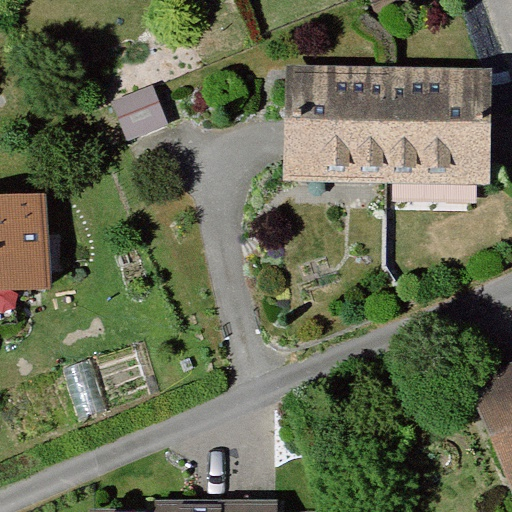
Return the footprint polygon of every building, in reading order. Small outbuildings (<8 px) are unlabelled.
[(398,0),(361,0),(368,20),(401,9),(398,0)] [(476,77),(273,72),(270,191),(472,196),(476,77)] [(147,96),(108,112),(122,147),(161,131),(147,96)] [(35,200),(0,202),(0,296),(42,294),(35,200)] [(511,496),(511,370),(463,389),(507,498),(511,496)]
